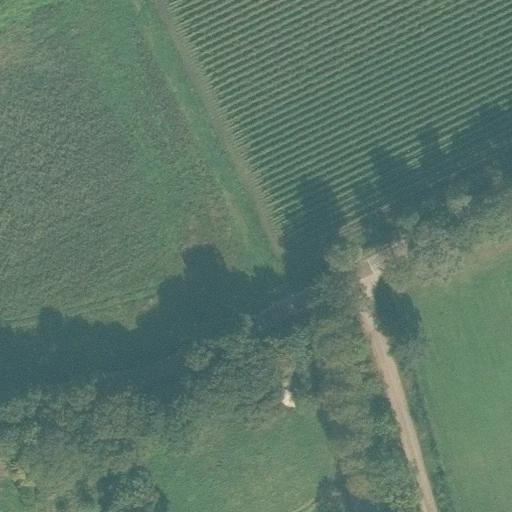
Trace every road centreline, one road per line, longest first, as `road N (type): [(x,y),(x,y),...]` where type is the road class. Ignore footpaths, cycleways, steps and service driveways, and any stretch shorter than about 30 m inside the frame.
road 1 (unclassified): [(0,407),(149,375),(511,191)]
road 2 (track): [(347,273),(426,511)]
